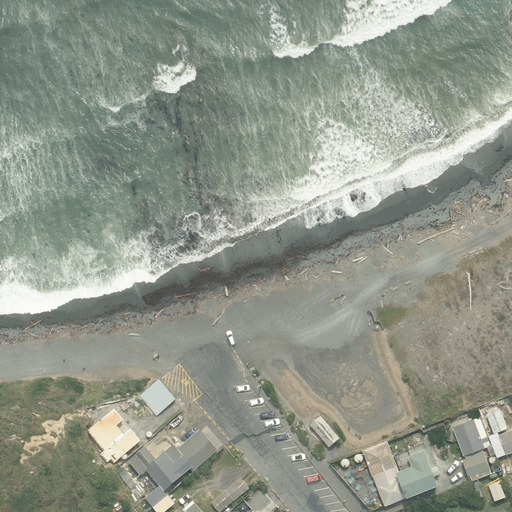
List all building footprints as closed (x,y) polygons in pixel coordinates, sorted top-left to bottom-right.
[(156,416),(176,399),(159,380),(140,396),(156,416)] [(124,435),(117,426),(124,420),(115,409),(88,431),(104,451),(100,454),(107,462),(110,459),(114,463),(141,441),(132,429),(124,435)] [(494,435),(507,430),(500,409),(486,414),(494,435)] [(329,447),(339,439),(321,416),(310,425),(329,447)] [(495,454),(481,417),(452,427),(463,456),(465,456),(466,459),(462,460),(468,477),(490,469),(482,449),(487,447),(491,456),(495,454)] [(506,455),(511,452),(511,430),(499,435),(506,455)] [(199,463),(215,450),(206,439),(191,452),(190,450),(183,456),(174,445),(165,453),(164,452),(156,459),(146,447),(129,461),(141,475),(147,470),(164,491),(193,467),(196,471),(201,466),(199,463)] [(399,472),(387,441),(363,451),(385,507),(439,486),(425,450),(409,456),(406,450),(395,455),(401,471),(399,472)] [(138,500),(144,495),(127,472),(120,477),(138,500)] [(234,501),(250,488),(241,478),(211,503),(218,511),(220,511),(234,501)] [(510,494),(505,481),(500,482),(500,481),(489,486),(495,501),(506,497),(505,496),(510,494)] [(474,500),(482,497),(476,482),(468,485),(474,500)] [(162,511),(173,502),(159,485),(144,497),(156,511),(162,511)] [(203,511),(194,501),(180,511),(203,511)]
